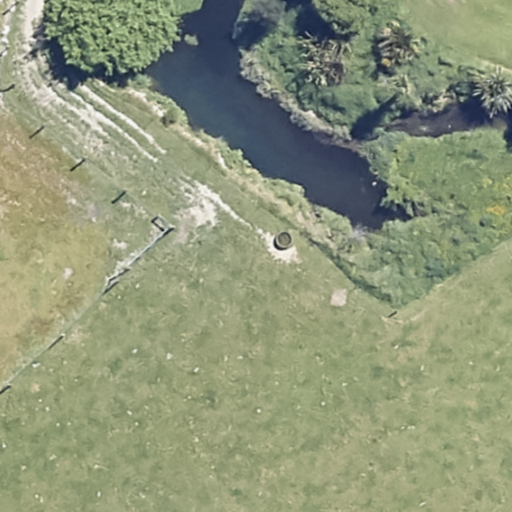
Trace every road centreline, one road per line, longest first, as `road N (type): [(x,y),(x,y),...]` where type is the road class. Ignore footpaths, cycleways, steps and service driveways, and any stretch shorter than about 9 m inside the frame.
road 1 (track): [(179,279),(190,244),(177,201),(41,62),(37,0)]
road 2 (track): [(0,141),(190,287)]
